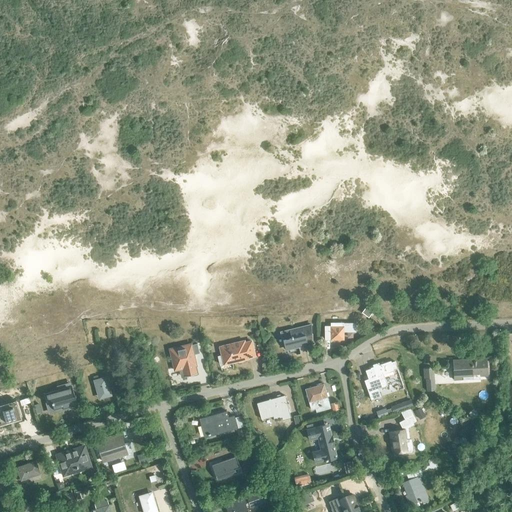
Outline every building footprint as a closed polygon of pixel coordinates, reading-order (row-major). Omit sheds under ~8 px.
[(352,324),(338,324),(338,323),(331,323),(331,326),(324,326),(324,340),(344,340),(344,331),(352,330),(352,324)] [(311,338),(311,325),(281,332),(284,344),(285,350),(307,344),(306,340),(311,338)] [(251,342),(244,343),(244,341),(219,347),(222,356),(218,357),(220,365),(223,364),(224,365),(248,359),(248,358),(255,356),(251,342)] [(193,348),(171,353),(176,375),(183,373),(184,380),(199,377),(197,369),(198,369),(196,358),(201,357),(199,347),(193,349),(193,348)] [(462,362),(453,362),(454,380),(473,379),(472,376),(472,371),(480,371),(480,376),(487,375),(486,360),(480,361),(480,359),(462,360),(462,362)] [(393,370),(397,369),(394,361),(391,362),(390,361),(379,365),(378,363),(372,365),(373,367),(370,368),(370,369),(365,371),(370,384),(366,385),(371,400),(380,397),(378,389),(387,386),(383,374),(394,371),(393,370)] [(93,380),(98,399),(111,395),(105,377),(93,380)] [(315,409),(316,413),(331,408),(324,383),(304,389),(311,410),(315,409)] [(71,385),(50,391),(55,408),(62,406),(62,407),(78,403),(76,396),(75,394),(74,394),(71,385)] [(282,420),(290,418),(284,396),(256,403),(261,419),(273,416),(273,419),(282,417),(282,420)] [(16,400),(0,404),(0,425),(22,419),(16,400)] [(397,405),(399,411),(412,406),(410,400),(397,405)] [(414,410),(419,420),(425,417),(420,407),(414,410)] [(234,415),(228,417),(227,411),(201,419),(205,436),(208,435),(208,436),(211,435),(211,436),(238,429),(234,415)] [(399,423),(402,429),(416,423),(413,417),(399,423)] [(313,464),(336,458),(329,430),(326,431),(324,425),(306,429),(309,441),(317,439),(320,449),(310,452),(313,464)] [(410,439),(409,439),(408,430),(404,431),(389,433),(392,454),(400,453),(401,454),(412,453),(413,451),(411,440),(410,439)] [(129,442),(124,444),(121,434),(108,438),(108,440),(97,444),(103,462),(132,452),(129,442)] [(83,470),(91,467),(85,447),(78,450),(77,448),(63,453),(63,455),(56,457),(62,473),(63,476),(83,470)] [(211,465),(217,480),(223,478),(221,474),(240,467),(236,457),(211,465)] [(428,461),(434,476),(439,474),(433,459),(428,461)] [(18,468),(22,480),(39,474),(35,462),(18,468)] [(355,470),(353,462),(347,464),(349,472),(355,470)] [(425,481),(433,478),(429,467),(406,476),(408,482),(402,484),(407,496),(406,496),(409,505),(428,497),(420,478),(423,476),(425,481)] [(140,496),(144,511),(152,511),(157,511),(151,492),(140,496)] [(339,497),(328,502),(331,509),(332,509),(332,511),(359,511),(352,494),(340,500),(339,497)] [(232,507),(226,509),(227,511),(247,511),(245,505),(250,504),(247,497),(230,503),(232,507)] [(446,507),(448,511),(449,511),(461,506),(459,502),(461,501),(460,498),(450,503),(451,505),(446,507)]
